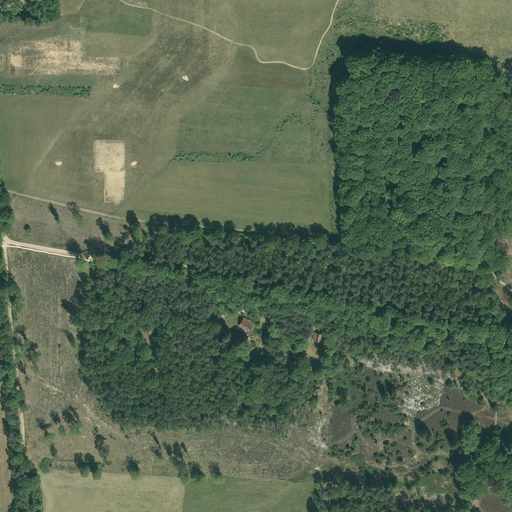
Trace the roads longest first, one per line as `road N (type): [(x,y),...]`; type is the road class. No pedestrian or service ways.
road 1 (track): [(4,241),(511,335)]
road 2 (track): [(30,511),(4,244)]
